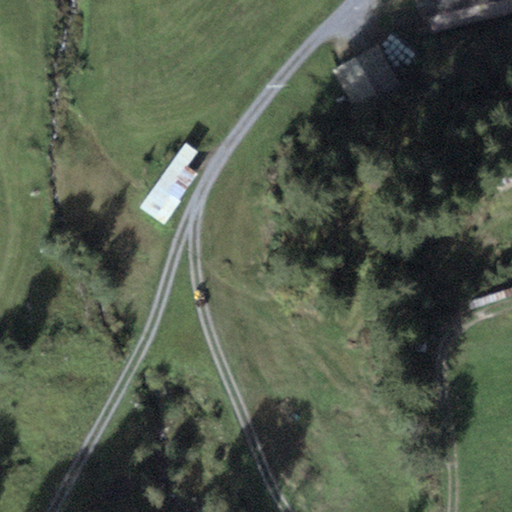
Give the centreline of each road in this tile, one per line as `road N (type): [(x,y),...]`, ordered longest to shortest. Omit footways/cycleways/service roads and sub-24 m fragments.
road 1 (track): [(354,0),(213,165),(144,337),(49,511)]
road 2 (track): [(193,207),(202,317),(257,457),(289,511)]
road 3 (track): [(450,511),(440,348),(474,316),(511,305)]
